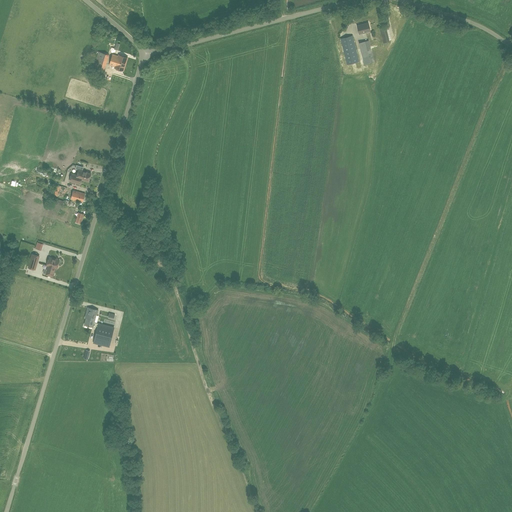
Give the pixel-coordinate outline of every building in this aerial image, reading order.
[(359,34),(370,31),(368,23),(363,24),(364,25),(357,26),(359,34)] [(383,43),(389,41),(386,27),(380,29),(383,43)] [(352,35),(341,38),(347,64),(359,61),(352,35)] [(364,64),(373,62),(368,41),(359,43),(364,64)] [(98,52),(96,60),(97,61),(95,67),(98,68),(96,75),(102,77),(109,55),(98,52)] [(113,55),(110,65),(115,66),(115,68),(124,71),(128,58),(120,55),(120,57),(118,56),(113,55)] [(79,170),(78,173),(77,175),(72,174),(70,181),(80,184),(82,179),(89,181),(91,173),(79,170)] [(64,198),(67,188),(57,185),(54,195),(64,198)] [(71,199),(82,202),(85,194),(73,190),(71,199)] [(81,224),(84,214),(79,213),(76,222),(81,224)] [(35,269),(39,256),(33,254),(28,267),(35,269)] [(53,276),(55,268),(57,268),(58,265),(59,265),(60,262),(59,261),(59,260),(49,257),(47,265),(49,266),(47,270),(44,269),(43,273),(46,274),(53,276)] [(87,317),(85,325),(92,327),(92,329),(97,330),(93,343),(109,347),(114,327),(98,324),(94,323),(95,319),(96,315),(97,315),(98,310),(88,308),(86,316),(87,317)]
